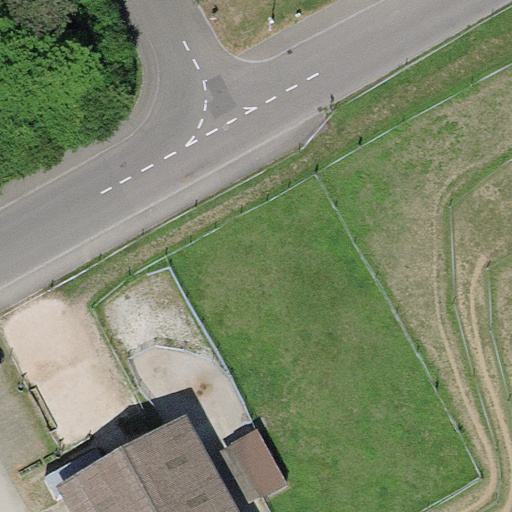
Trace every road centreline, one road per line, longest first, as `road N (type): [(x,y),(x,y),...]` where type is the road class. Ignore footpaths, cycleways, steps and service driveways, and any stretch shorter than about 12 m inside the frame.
road 1 (unclassified): [(218,122),(0,248)]
road 2 (unclassified): [(433,0),(218,122)]
road 3 (residential): [(154,0),(218,122)]
